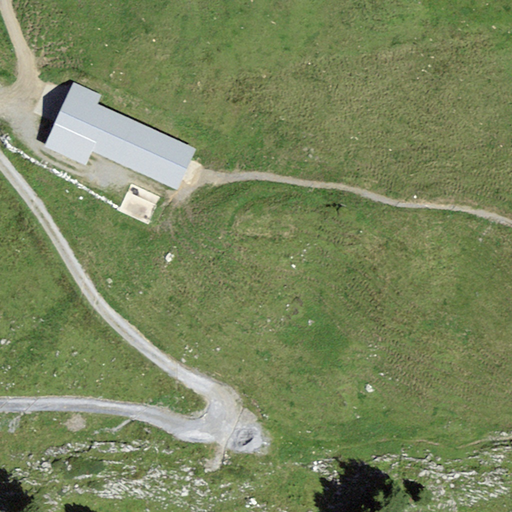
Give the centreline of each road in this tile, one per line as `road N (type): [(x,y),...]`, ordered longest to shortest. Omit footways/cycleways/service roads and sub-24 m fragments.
road 1 (track): [(0,158),(98,304),(142,348),(220,399),(211,430)]
road 2 (track): [(211,430),(114,410),(0,406)]
